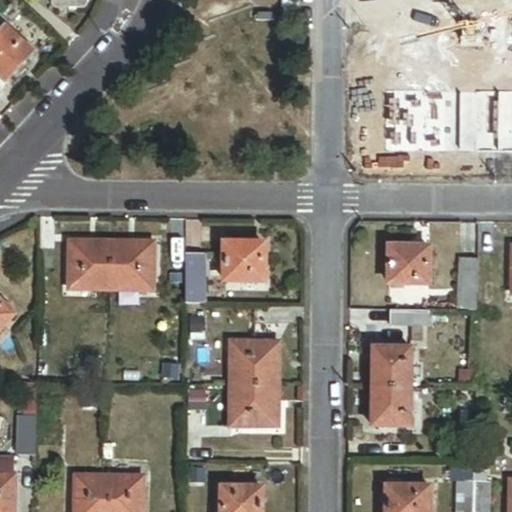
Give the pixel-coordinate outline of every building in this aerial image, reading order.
[(84,6),(47,5),(47,11),(48,13),(49,15),(52,17),(80,18),(82,17),(84,15),(84,6)] [(0,35),(0,77),(7,84),(35,54),(7,28),(0,35)] [(111,292),(112,245),(70,245),(70,291),(111,292)] [(154,246),(112,245),(111,292),(154,292),(154,246)] [(266,246),(225,246),(226,283),(265,284),(266,246)] [(429,249),(390,248),(390,285),(429,285),(429,249)] [(206,256),(186,256),(186,306),(205,307),(206,256)] [(477,312),(478,261),(461,260),(460,312),(477,312)] [(180,273),(163,272),(162,305),(180,305),(180,273)] [(0,304),(0,332),(14,317),(0,304)] [(391,312),(390,328),(431,328),(431,313),(391,312)] [(224,360),(231,360),(231,345),(218,345),(218,363),(224,363),(224,360)] [(231,360),(231,387),(279,387),(280,346),(231,345),(231,360)] [(374,351),(373,390),(410,390),(411,351),(374,351)] [(188,387),(199,387),(199,355),(188,355),(188,387)] [(25,367),(15,370),(18,381),(29,378),(25,367)] [(279,387),(231,387),(231,428),(278,428),(279,387)] [(410,390),(373,390),(373,428),(410,429),(410,390)] [(205,393),(189,393),(189,411),(205,411),(205,393)] [(476,406),(485,406),(485,394),(476,393),(476,406)] [(475,397),(434,396),(434,409),(474,409),(475,397)] [(67,433),(67,464),(88,465),(88,444),(77,443),(77,433),(67,433)] [(15,463),(0,462),(0,478),(14,479),(15,463)] [(186,469),(186,481),(202,482),(202,468),(186,469)] [(474,471),(463,471),(463,479),(474,479),(474,471)] [(14,511),(14,479),(0,478),(0,511),(14,511)] [(473,511),(474,479),(463,479),(458,479),(457,511),(473,511)] [(490,511),(491,480),(474,479),(473,511),(490,511)] [(76,511),(117,511),(117,505),(110,505),(110,502),(102,502),(103,480),(77,480),(76,511)] [(143,511),(143,481),(104,480),(103,480),(102,502),(110,502),(110,505),(117,505),(117,511),(143,511)] [(201,511),(202,482),(186,481),(185,511),(201,511)] [(224,482),(224,491),(246,491),(247,482),(224,482)] [(247,482),(246,491),(262,491),(262,482),(247,482)] [(428,511),(429,489),(387,489),(386,511),(428,511)] [(246,491),(224,491),(223,491),(223,511),(262,511),(262,491),(246,491)]
